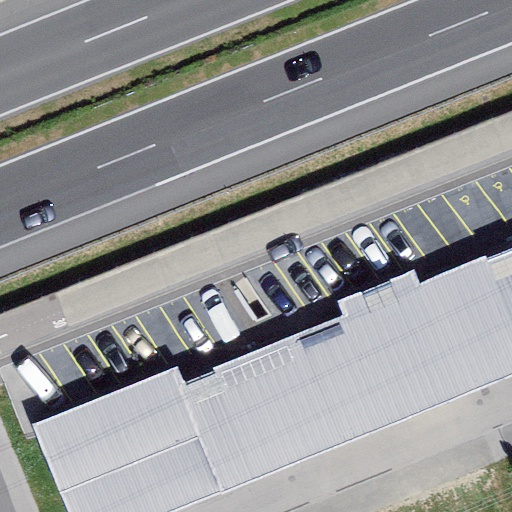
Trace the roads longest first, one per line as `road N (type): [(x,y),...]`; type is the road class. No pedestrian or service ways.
road 1 (motorway): [(0,206),(511,2)]
road 2 (residential): [(0,339),(511,136)]
road 3 (motorway): [(191,0),(0,76)]
